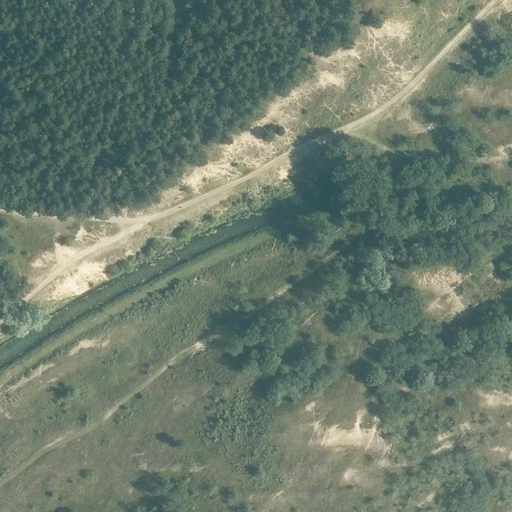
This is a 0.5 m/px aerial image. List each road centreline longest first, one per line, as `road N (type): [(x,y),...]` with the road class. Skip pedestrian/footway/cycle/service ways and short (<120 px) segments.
road 1 (track): [(145,221),(353,125)]
road 2 (track): [(353,125),(389,103),(495,0)]
road 3 (track): [(0,319),(60,269),(145,221)]
road 4 (track): [(0,206),(145,221)]
